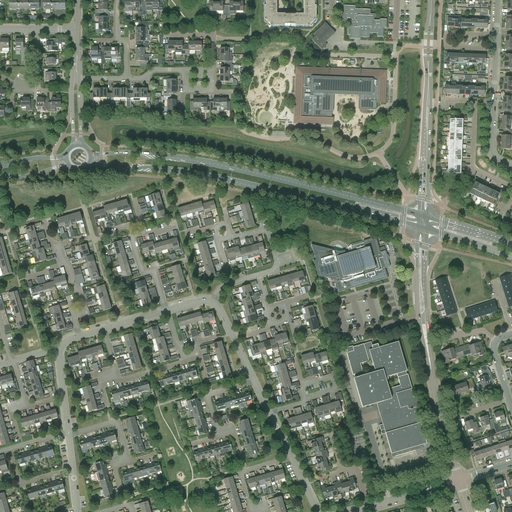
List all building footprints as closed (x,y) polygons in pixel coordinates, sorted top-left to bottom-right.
[(19,9),(19,2),(17,2),(16,0),(8,0),(9,9),(19,9)] [(19,2),(19,9),(29,9),(29,2),(28,2),(28,0),(20,0),(20,2),(19,2)] [(29,2),(29,9),(39,9),(39,0),(31,0),(31,2),(29,2)] [(54,9),(54,2),(50,2),(50,0),(42,0),(43,9),(54,9)] [(54,2),(54,9),(65,9),(65,0),(57,0),(57,2),(54,2)] [(122,4),(122,11),(126,11),(126,12),(128,12),(129,11),(132,11),(132,0),(125,0),(125,4),(122,4)] [(139,4),(139,0),(132,0),(132,11),(142,11),(142,4),(139,4)] [(152,11),(152,0),(145,0),(146,4),(142,4),(142,11),(152,11)] [(152,0),(152,11),(154,12),(154,10),(158,10),(158,17),(163,17),(163,10),(162,10),(162,3),(159,3),(158,0),(152,0)] [(303,0),(304,14),(276,14),(276,1),(277,0),(276,0),(263,0),(264,0),(264,21),(269,26),(311,26),(316,21),(315,0),(303,0)] [(216,11),(216,2),(209,2),(209,8),(206,8),(206,16),(209,16),(209,11),(216,11)] [(216,2),(216,11),(223,11),(223,15),(226,15),(226,8),(223,8),(223,2),(216,2)] [(236,11),(236,2),(229,2),(229,8),(226,8),(226,15),(229,15),(229,11),(236,11)] [(236,2),(236,11),(243,11),(243,16),(246,16),(246,8),(243,8),(243,2),(236,2)] [(107,4),(99,4),(99,10),(94,10),(94,13),(103,13),(103,10),(107,10),(107,4)] [(347,35),(350,35),(350,38),(359,39),(359,37),(369,37),(369,32),(378,33),(378,36),(382,36),(383,27),(386,27),(386,19),(380,19),(380,21),(374,20),(374,14),(370,14),(370,10),(355,9),(355,6),(344,6),(344,11),(341,11),(340,22),(345,23),(345,21),(351,21),(351,28),(348,27),(347,35)] [(98,23),(107,24),(107,17),(103,17),(103,13),(94,13),(94,17),(99,17),(98,23)] [(451,16),(448,16),(445,16),(445,23),(447,26),(447,27),(453,27),(454,19),(454,16),(451,16)] [(136,28),(136,35),(148,35),(148,30),(148,22),(140,22),(140,28),(136,28)] [(325,43),(335,33),(325,22),(315,33),(316,34),(311,39),(322,50),(327,44),(325,43)] [(107,31),(107,30),(107,24),(98,23),(98,30),(96,30),(96,34),(103,34),(103,31),(107,31)] [(135,39),(136,39),(136,41),(144,41),(144,45),(149,45),(149,41),(146,41),(146,37),(148,37),(148,35),(136,35),(135,35),(135,39)] [(0,51),(2,51),(2,48),(9,48),(9,39),(0,38),(0,51)] [(19,39),(15,39),(15,48),(15,51),(20,51),(26,51),(26,45),(23,45),(23,39),(19,39)] [(51,39),(51,42),(45,42),(45,47),(48,47),(48,51),(58,51),(58,44),(59,44),(59,39),(51,39)] [(175,51),(175,42),(168,42),(168,45),(165,45),(165,55),(168,55),(168,53),(171,53),(171,51),(175,51)] [(175,42),(175,51),(175,53),(181,53),(181,55),(185,55),(185,45),(182,45),(182,42),(175,42)] [(195,51),(195,42),(189,42),(189,45),(185,45),(185,55),(189,55),(189,51),(195,51)] [(205,45),(202,45),(202,42),(195,42),(195,51),(200,51),(200,52),(205,52),(205,45)] [(136,48),(136,55),(145,55),(145,54),(145,52),(149,51),(149,48),(148,48),(148,46),(150,46),(150,45),(149,45),(144,45),(141,45),(141,48),(136,48)] [(220,55),(229,55),(231,55),(231,52),(229,52),(229,49),(232,49),(235,45),(224,45),(224,48),(220,48),(220,55)] [(91,48),(91,55),(91,58),(101,58),(101,59),(101,52),(98,52),(98,48),(91,48)] [(105,48),(105,52),(101,52),(101,59),(111,59),(111,48),(105,48)] [(121,52),(118,52),(118,48),(111,48),(111,59),(121,59),(121,52)] [(141,65),(148,65),(148,58),(148,54),(145,54),(145,55),(136,55),(136,61),(141,61),(141,65)] [(452,62),(453,54),(446,54),(446,57),(444,56),(443,64),(449,65),(449,62),(452,62)] [(46,65),(48,65),(48,67),(53,67),(53,65),(58,65),(58,55),(53,55),(53,58),(45,58),(45,62),(46,62),(46,65)] [(229,55),(220,55),(220,61),(224,61),(224,65),(231,65),(231,61),(232,60),(232,58),(231,58),(231,55),(229,55)] [(220,68),(220,75),(229,75),(229,71),(233,71),(233,65),(231,65),(224,65),(224,68),(220,68)] [(323,83),(336,87),(335,87),(335,88),(335,89),(335,90),(335,91),(336,92),(336,93),(337,94),(338,95),(339,96),(340,96),(340,97),(341,97),(342,97),(343,97),(344,97),(345,97),(347,97),(348,96),(349,96),(350,95),(350,94),(351,94),(351,93),(352,92),(352,91),(352,90),(352,89),(352,88),(352,87),(353,87),(354,84),(368,88),(364,101),(368,102),(370,97),(378,101),(378,102),(384,103),(385,81),(384,81),(385,72),(376,72),(376,71),(361,70),(361,71),(359,71),(359,70),(330,69),(330,70),(328,70),(328,69),(306,68),(306,69),(297,69),(297,77),(296,77),(294,114),(296,114),(295,116),(294,116),(294,123),(301,123),(301,122),(304,122),(304,124),(333,125),(333,118),(331,118),(333,113),(315,108),(318,99),(315,98),(316,95),(319,96),(323,83)] [(56,80),(56,74),(60,74),(60,69),(52,69),(52,73),(45,73),(45,76),(48,76),(48,80),(56,80)] [(233,78),(229,78),(229,75),(220,75),(220,82),(226,82),(226,85),(233,85),(233,78)] [(163,80),(166,80),(166,87),(176,87),(176,80),(171,80),(171,77),(163,77),(163,80)] [(140,98),(140,89),(136,89),(136,87),(134,87),(134,89),(133,89),(133,94),(130,94),(130,101),(140,101),(140,98)] [(176,87),(166,87),(166,93),(163,93),(163,97),(171,97),(171,94),(176,94),(176,87)] [(93,101),(93,98),(100,98),(100,89),(93,88),(93,93),(90,93),(90,101),(93,101)] [(100,89),(100,98),(107,98),(107,101),(110,101),(110,93),(107,93),(107,89),(100,89)] [(120,98),(120,89),(113,89),(113,93),(110,93),(110,101),(113,101),(113,98),(120,98)] [(120,89),(120,98),(127,98),(127,101),(130,101),(130,94),(127,94),(127,89),(120,89)] [(140,89),(140,98),(147,98),(147,101),(148,101),(148,102),(149,101),(150,101),(150,98),(150,94),(147,94),(147,89),(140,89)] [(503,103),(511,104),(511,103),(511,93),(509,94),(509,97),(504,97),(503,103)] [(167,107),(176,107),(176,100),(171,100),(171,97),(163,97),(163,100),(167,100),(167,107)] [(21,101),(21,102),(19,102),(19,105),(21,105),(21,106),(26,106),(26,111),(33,111),(33,102),(30,102),(30,98),(22,98),(22,101),(21,101)] [(36,107),(42,107),(42,111),(48,111),(48,102),(48,100),(45,100),(45,99),(42,99),(42,98),(37,98),(37,102),(36,102),(36,107)] [(55,98),(52,98),(52,104),(48,104),(48,103),(48,102),(48,111),(48,112),(55,112),(55,108),(60,108),(60,100),(60,99),(59,99),(55,99),(55,98)] [(196,110),(196,108),(200,108),(200,99),(193,99),(193,104),(190,104),(190,110),(196,110)] [(200,99),(200,108),(203,108),(203,111),(210,111),(210,101),(207,101),(207,99),(200,99)] [(220,107),(220,99),(213,99),(213,101),(210,101),(210,111),(216,111),(216,107),(220,107)] [(220,99),(220,107),(224,107),(224,111),(230,111),(230,101),(227,101),(227,99),(220,99)] [(511,104),(503,103),(503,110),(508,110),(508,113),(511,113),(511,110),(511,104)] [(172,113),(176,113),(176,107),(167,107),(165,107),(164,108),(164,111),(165,112),(167,112),(167,113),(164,113),(164,114),(162,113),(162,117),(172,117),(172,113)] [(503,123),(511,123),(511,119),(511,113),(508,113),(508,116),(503,116),(503,123)] [(511,123),(503,123),(502,129),(507,129),(507,133),(511,132),(511,129),(511,123)] [(502,142),(511,142),(511,132),(507,133),(507,136),(502,135),(502,142)] [(465,172),(461,172),(461,167),(455,167),(455,169),(448,169),(448,173),(458,174),(458,175),(465,175),(465,172)] [(472,183),(474,184),(469,194),(473,196),(477,189),(475,188),(478,183),(476,183),(478,179),(475,178),(472,183)] [(483,182),(482,185),(481,187),(482,187),(477,198),(481,200),(485,193),(483,192),(486,187),(484,187),(486,183),(483,182)] [(478,183),(475,188),(477,189),(473,196),(477,198),(482,187),(481,187),(482,185),(478,183)] [(490,189),(489,191),(490,191),(486,202),(490,204),(493,197),(491,196),(494,191),(493,190),(494,187),(491,186),(490,189)] [(486,187),(483,192),(485,193),(481,200),(486,202),(490,191),(489,191),(490,189),(486,187)] [(499,189),(498,193),(494,191),(491,196),(493,197),(490,204),(494,206),(498,196),(500,196),(502,191),(499,189)] [(160,199),(159,193),(150,195),(148,196),(149,202),(152,201),(160,199)] [(127,199),(121,201),(123,209),(124,212),(131,210),(129,203),(128,204),(127,199)] [(154,207),(162,204),(160,199),(152,201),(154,207)] [(123,209),(121,201),(115,203),(117,211),(118,213),(120,212),(120,210),(123,209)] [(195,203),(198,211),(203,210),(202,204),(201,201),(195,203)] [(208,202),(210,211),(216,209),(213,201),(208,202)] [(202,204),(203,210),(205,216),(206,215),(207,214),(211,213),(210,211),(208,202),(202,204)] [(109,204),(112,213),(117,211),(115,203),(109,204)] [(198,211),(195,203),(189,205),(192,213),(192,216),(195,215),(194,212),(198,211)] [(241,211),(244,210),(250,208),(248,203),(240,205),(241,211)] [(112,213),(109,204),(103,206),(104,209),(106,214),(107,217),(109,217),(108,214),(112,213)] [(155,212),(164,210),(162,204),(154,207),(155,212)] [(184,206),(186,215),(192,213),(189,205),(184,206)] [(186,215),(184,206),(178,208),(180,216),(186,215)] [(250,208),(244,210),(241,211),(243,217),(251,214),(250,208)] [(107,217),(106,214),(104,209),(98,211),(101,219),(104,218),(105,220),(107,220),(107,217)] [(164,210),(155,212),(157,218),(165,216),(164,210)] [(101,219),(98,211),(93,213),(96,223),(98,222),(97,220),(101,219)] [(74,214),(76,222),(82,220),(80,212),(74,214)] [(76,222),(74,214),(68,215),(71,226),(74,225),(73,223),(76,222)] [(251,214),(243,217),(245,222),(253,220),(251,214)] [(75,237),(73,230),(72,230),(71,226),(68,215),(63,217),(65,225),(66,228),(69,228),(72,238),(75,237)] [(66,239),(64,233),(62,226),(65,225),(63,217),(57,219),(59,227),(63,240),(66,239)] [(242,223),(244,229),(255,226),(253,220),(245,222),(242,223)] [(33,224),(33,225),(25,228),(27,234),(35,231),(34,228),(41,226),(40,222),(33,224)] [(35,231),(27,234),(29,239),(45,235),(44,231),(36,233),(35,231)] [(172,232),(174,238),(171,239),(173,248),(179,246),(177,238),(178,237),(176,231),(172,232)] [(151,235),(155,250),(156,253),(162,251),(159,243),(156,244),(153,234),(151,235)] [(45,235),(29,239),(31,245),(39,243),(38,241),(46,238),(45,235)] [(147,243),(149,251),(155,250),(151,235),(148,235),(150,242),(147,243)] [(163,236),(167,249),(173,248),(171,239),(167,240),(166,235),(163,236)] [(258,236),(260,243),(256,244),(259,252),(264,251),(262,243),(263,242),(261,235),(258,236)] [(159,243),(162,251),(167,249),(163,236),(161,237),(163,242),(159,243)] [(121,239),(121,240),(113,243),(115,249),(123,246),(122,243),(129,241),(128,237),(121,239)] [(140,245),(141,245),(143,253),(149,251),(147,243),(143,244),(141,237),(138,238),(140,245)] [(252,237),(248,238),(254,257),(259,255),(259,252),(256,244),(254,245),(252,237)] [(205,240),(205,241),(197,243),(199,249),(207,247),(206,243),(213,241),(212,238),(205,240)] [(245,248),(247,256),(248,259),(254,257),(248,238),(245,239),(247,247),(245,248)] [(241,249),(238,239),(236,240),(241,257),(247,256),(245,248),(241,249)] [(235,259),(241,257),(236,240),(234,240),(236,247),(232,248),(235,256),(235,259)] [(327,248),(311,245),(313,252),(314,254),(315,257),(316,260),(313,261),(318,278),(322,277),(330,279),(331,281),(333,280),(335,284),(334,284),(334,286),(335,286),(337,293),(388,278),(385,268),(390,267),(385,251),(380,252),(379,246),(378,243),(375,244),(368,246),(367,241),(363,240),(350,244),(348,246),(348,247),(349,251),(343,252),(343,251),(340,251),(333,250),(328,249),(327,248)] [(225,250),(226,250),(229,258),(235,256),(232,248),(229,249),(227,242),(223,243),(225,250)] [(39,243),(31,245),(32,251),(35,250),(40,249),(40,248),(43,247),(43,248),(45,247),(45,245),(40,246),(39,243)] [(45,247),(43,248),(43,247),(40,248),(40,249),(35,250),(32,251),(33,257),(34,257),(37,256),(45,254),(44,250),(51,248),(49,244),(45,245),(45,247)] [(80,252),(88,250),(86,244),(78,246),(80,252)] [(116,255),(130,251),(129,248),(124,250),(123,246),(115,249),(116,255)] [(207,247),(199,249),(200,255),(214,251),(213,249),(208,250),(207,247)] [(81,258),(90,256),(90,255),(88,250),(80,252),(81,258)] [(118,260),(126,258),(125,254),(130,253),(130,251),(116,255),(118,260)] [(214,251),(200,255),(202,261),(211,258),(210,255),(215,253),(214,251)] [(53,255),(46,257),(45,254),(37,256),(34,257),(36,263),(47,259),(47,261),(54,259),(53,255)] [(86,263),(94,261),(93,255),(90,255),(90,256),(81,258),(82,261),(85,260),(86,263)] [(8,258),(0,260),(0,265),(1,268),(10,265),(8,258)] [(120,266),(133,262),(132,260),(127,261),(126,258),(118,260),(120,266)] [(211,258),(202,261),(204,266),(217,263),(217,260),(212,262),(211,258)] [(88,269),(96,266),(94,261),(86,263),(88,269)] [(121,272),(130,270),(129,266),(134,264),(133,262),(120,266),(121,272)] [(217,263),(204,266),(206,272),(214,270),(213,266),(218,265),(217,263)] [(173,273),(181,270),(180,264),(171,267),(173,273)] [(10,265),(1,268),(3,275),(12,272),(10,265)] [(89,275),(98,272),(96,266),(88,269),(89,275)] [(60,269),(62,276),(59,277),(61,285),(61,287),(68,285),(65,275),(66,275),(64,268),(60,269)] [(137,271),(131,273),(130,270),(121,272),(123,278),(131,276),(132,277),(138,275),(137,271)] [(181,270),(173,273),(175,279),(183,276),(181,270)] [(222,271),(215,273),(214,270),(206,272),(207,278),(216,276),(216,277),(223,275),(222,271)] [(50,277),(52,276),(53,279),(54,282),(55,287),(56,287),(61,285),(59,277),(55,278),(53,271),(49,273),(50,277)] [(296,273),(299,281),(305,279),(302,271),(296,273)] [(98,272),(89,275),(90,278),(87,279),(88,281),(99,278),(98,272)] [(290,274),(293,283),(299,281),(296,273),(290,274)] [(293,283),(290,274),(285,276),(287,284),(288,287),(294,285),(293,283)] [(510,274),(500,278),(500,280),(502,280),(502,281),(501,282),(502,284),(511,280),(511,277),(509,277),(509,275),(510,275),(510,274)] [(40,277),(45,293),(50,291),(48,283),(46,284),(44,276),(40,277)] [(48,283),(50,291),(56,290),(56,287),(55,287),(54,282),(53,279),(52,276),(50,277),(52,282),(48,283)] [(183,276),(175,279),(177,284),(185,282),(183,276)] [(284,285),(287,284),(285,276),(279,278),(282,286),(281,286),(282,288),(285,287),(284,285)] [(37,286),(39,295),(45,293),(40,277),(37,278),(39,286),(37,286)] [(144,279),(144,280),(136,282),(138,288),(146,286),(145,282),(152,281),(151,277),(144,279)] [(445,277),(435,280),(436,284),(438,284),(438,286),(437,286),(447,283),(446,280),(445,281),(445,280),(446,279),(445,277)] [(273,279),(276,288),(281,286),(282,286),(279,278),(273,279)] [(276,288),(273,279),(267,281),(270,289),(276,288)] [(511,280),(502,284),(502,286),(503,286),(504,287),(503,287),(503,290),(511,286),(511,282),(511,283),(511,281),(511,280)] [(29,289),(31,288),(34,298),(39,297),(39,295),(37,286),(33,288),(31,281),(28,282),(29,289)] [(185,282),(177,284),(178,290),(186,288),(185,282)] [(249,284),(249,285),(241,287),(243,293),(251,291),(250,287),(257,285),(256,282),(249,284)] [(447,283),(437,286),(438,290),(439,290),(440,292),(439,292),(449,289),(448,286),(447,287),(447,285),(448,285),(447,283)] [(105,285),(96,287),(93,288),(95,294),(98,293),(106,291),(105,285)] [(153,290),(155,290),(154,287),(152,288),(147,289),(146,286),(138,288),(139,294),(153,290)] [(511,286),(503,290),(504,292),(505,292),(506,293),(505,293),(505,295),(511,293),(511,286)] [(449,289),(439,292),(440,296),(441,296),(442,297),(441,298),(451,295),(450,292),(449,293),(449,291),(450,291),(449,289)] [(141,300),(149,297),(148,294),(153,292),(153,290),(139,294),(141,300)] [(10,301),(19,298),(17,291),(8,294),(10,301)] [(100,299),(108,297),(106,291),(98,293),(100,299)] [(245,299),(250,297),(253,297),(253,296),(255,296),(256,298),(260,297),(259,292),(252,294),(251,291),(243,293),(240,294),(242,299),(245,298),(245,299)] [(451,295),(441,298),(442,302),(443,301),(444,303),(442,304),(453,301),(452,298),(451,298),(451,297),(452,297),(451,295)] [(244,305),(252,303),(251,299),(256,298),(255,296),(253,296),(253,297),(250,297),(245,299),(245,298),(242,299),(244,305)] [(101,305),(110,302),(108,297),(100,299),(101,305)] [(157,299),(150,301),(149,297),(141,300),(143,306),(151,303),(151,304),(158,303),(157,299)] [(19,298),(10,301),(12,308),(21,305),(19,298)] [(453,301),(442,304),(444,308),(445,307),(446,309),(444,310),(455,306),(454,304),(453,304),(452,303),(454,303),(453,301)] [(498,311),(494,301),(492,301),(492,303),(491,303),(490,302),(488,303),(492,313),(491,312),(493,311),(494,312),(498,311)] [(58,304),(59,305),(48,308),(50,314),(52,313),(61,311),(60,307),(66,305),(65,302),(58,304)] [(110,302),(101,305),(103,311),(111,308),(110,302)] [(245,311),(261,306),(261,304),(253,306),(252,303),(244,305),(245,311)] [(482,304),(486,315),(485,313),(487,313),(488,314),(492,313),(488,303),(486,303),(486,304),(485,305),(484,304),(482,304)] [(476,306),(480,317),(480,315),(481,315),(482,316),(486,315),(482,304),(480,305),(480,306),(479,307),(478,306),(476,306)] [(21,305),(12,308),(14,315),(23,312),(21,305)] [(306,314),(314,311),(312,305),(304,308),(303,306),(303,305),(302,305),(290,309),(291,312),(302,309),(302,311),(304,311),(305,311),(306,314)] [(254,311),(262,309),(261,306),(245,311),(243,312),(245,317),(255,314),(254,311)] [(446,316),(457,313),(456,310),(455,310),(454,309),(455,309),(455,306),(444,310),(446,314),(447,313),(448,315),(446,316)] [(471,308),(474,319),(474,317),(476,317),(476,318),(480,317),(476,306),(474,307),(474,308),(473,309),(473,308),(471,308)] [(464,310),(468,321),(468,319),(470,318),(470,320),(474,319),(471,308),(468,309),(468,310),(467,311),(467,309),(464,310)] [(54,319),(67,315),(67,313),(62,314),(61,311),(52,313),(54,319)] [(314,311),(306,314),(303,315),(304,320),(306,320),(307,319),(316,317),(314,311)] [(23,312),(14,315),(16,322),(26,319),(23,312)] [(213,312),(207,313),(209,322),(215,320),(213,312)] [(207,313),(201,315),(203,320),(202,320),(203,323),(209,322),(207,313)] [(191,324),(197,322),(195,314),(189,315),(191,324)] [(246,323),(249,323),(257,320),(257,321),(264,319),(263,316),(256,318),(255,314),(245,317),(246,323)] [(67,315),(54,319),(56,325),(64,322),(63,319),(68,317),(67,315)] [(189,315),(183,317),(185,325),(191,324),(189,315)] [(179,327),(185,325),(183,317),(177,319),(179,327)] [(309,325),(317,323),(316,317),(307,319),(306,320),(307,326),(309,325)] [(26,319),(16,322),(18,329),(28,326),(26,319)] [(63,329),(63,330),(73,328),(72,324),(65,326),(64,322),(56,325),(53,326),(55,331),(57,330),(58,331),(63,329)] [(157,325),(157,326),(149,328),(151,334),(159,332),(158,328),(165,326),(164,323),(157,325)] [(317,323),(309,325),(310,328),(307,329),(308,335),(312,334),(311,331),(319,329),(317,323)] [(281,327),(283,333),(280,334),(283,344),(289,343),(286,333),(287,332),(285,326),(281,327)] [(277,332),(275,331),(274,328),(270,329),(271,335),(274,334),(274,336),(275,339),(276,344),(277,344),(277,346),(283,344),(280,334),(278,335),(277,332)] [(159,332),(151,334),(152,340),(155,339),(170,335),(170,332),(160,335),(159,332)] [(125,341),(133,339),(132,333),(123,336),(125,341)] [(266,351),(271,349),(272,349),(269,341),(267,341),(265,334),(261,335),(266,351)] [(274,334),(271,335),(273,340),(269,341),(272,349),(271,349),(272,351),(278,350),(277,347),(278,347),(277,346),(277,344),(276,344),(275,339),(274,336),(274,334)] [(170,335),(155,339),(157,345),(165,343),(164,339),(171,337),(170,335)] [(266,351),(261,335),(259,335),(261,343),(258,344),(261,354),(261,355),(266,353),(266,351)] [(261,354),(258,344),(254,345),(252,338),(249,340),(251,346),(249,347),(252,357),(255,356),(261,354)] [(133,339),(125,341),(127,347),(135,345),(133,339)] [(215,349),(223,347),(221,341),(213,344),(215,349)] [(391,453),(392,457),(395,456),(415,450),(417,455),(433,451),(429,439),(426,440),(416,407),(419,403),(417,396),(413,397),(409,383),(410,383),(408,374),(406,374),(406,371),(407,371),(398,342),(379,347),(378,344),(372,345),(371,342),(353,347),(353,346),(346,348),(348,352),(346,353),(353,375),(354,374),(355,378),(354,378),(362,407),(373,404),(379,425),(381,431),(384,430),(391,453)] [(480,342),(476,344),(474,344),(474,343),(463,346),(464,348),(461,348),(464,356),(471,353),(472,355),(479,352),(479,355),(484,354),(480,342)] [(165,343),(157,345),(159,351),(172,347),(171,344),(166,346),(165,343)] [(95,347),(98,355),(104,354),(101,345),(95,347)] [(135,345),(127,347),(128,353),(137,351),(135,345)] [(511,352),(510,345),(503,347),(507,358),(509,357),(511,358),(511,360),(511,361),(511,362),(511,363),(508,365),(509,368),(511,366),(511,352)] [(98,355),(95,347),(90,349),(92,357),(93,359),(95,359),(94,356),(98,355)] [(169,354),(167,350),(173,349),(172,347),(159,351),(160,357),(169,354)] [(223,347),(215,349),(216,355),(225,353),(223,347)] [(464,356),(461,348),(459,349),(459,348),(453,350),(453,348),(441,352),(445,363),(450,362),(449,359),(455,357),(456,358),(464,356)] [(84,350),(86,359),(92,357),(90,349),(84,350)] [(79,355),(80,360),(81,360),(86,359),(84,350),(78,352),(79,355)] [(137,351),(128,353),(130,359),(138,356),(137,351)] [(307,354),(309,362),(315,361),(314,355),(313,352),(307,354)] [(319,353),(322,362),(328,360),(325,352),(319,353)] [(226,359),(225,353),(216,355),(218,361),(226,359)] [(314,355),(315,361),(317,367),(319,366),(319,363),(322,362),(319,353),(314,355)] [(176,356),(169,358),(169,354),(160,357),(162,362),(170,360),(170,361),(177,359),(176,356)] [(309,362),(307,354),(301,356),(305,367),(307,366),(306,363),(309,362)] [(73,357),(75,365),(79,364),(79,366),(82,366),(81,360),(80,360),(79,355),(73,357)] [(138,356),(130,359),(132,365),(140,362),(138,356)] [(75,365),(73,357),(67,358),(70,369),(73,368),(72,366),(75,365)] [(228,364),(226,359),(218,361),(220,367),(228,364)] [(22,372),(28,371),(27,369),(35,366),(33,360),(25,363),(27,368),(22,369),(22,372)] [(291,360),(284,362),(277,364),(277,365),(274,366),(274,367),(275,372),(276,372),(286,369),(285,366),(292,364),(291,360)] [(140,362),(132,365),(133,371),(142,368),(140,362)] [(230,370),(228,364),(220,367),(222,373),(230,370)] [(481,382),(479,383),(480,387),(490,384),(489,381),(492,380),(491,374),(489,371),(488,371),(487,365),(480,368),(482,373),(483,377),(480,378),(481,382)] [(24,378),(29,377),(29,376),(29,375),(37,372),(35,366),(27,369),(28,371),(28,374),(23,375),(24,378)] [(186,370),(188,379),(198,376),(195,368),(190,370),(189,369),(186,370)] [(278,378),(296,373),(295,370),(287,372),(286,369),(276,372),(278,378)] [(188,379),(186,370),(182,371),(182,372),(177,374),(179,381),(188,379)] [(230,370),(222,373),(223,378),(232,376),(230,370)] [(26,384),(31,382),(31,380),(38,378),(41,377),(39,371),(37,372),(29,375),(29,376),(29,377),(30,379),(25,381),(26,384)] [(279,384),(290,381),(289,378),(297,376),(296,373),(278,378),(279,384)] [(5,376),(7,384),(13,382),(11,374),(7,376),(5,376)] [(179,381),(177,374),(172,375),(171,374),(167,375),(170,384),(179,381)] [(170,384),(167,375),(164,376),(164,377),(159,379),(161,387),(170,384)] [(28,390),(33,388),(32,386),(40,384),(38,378),(31,380),(31,382),(32,385),(27,387),(28,390)] [(468,391),(468,389),(474,388),(471,379),(464,381),(464,382),(455,385),(458,395),(468,391)] [(283,389),(288,387),(289,387),(291,386),(293,386),(294,388),(300,386),(298,382),(291,384),(290,381),(279,384),(281,389),(283,389)] [(138,384),(141,392),(150,390),(148,382),(142,384),(142,383),(138,384)] [(90,384),(90,386),(82,388),(84,394),(92,392),(91,388),(98,386),(97,383),(90,384)] [(29,396),(34,394),(35,394),(34,392),(42,390),(40,384),(32,386),(33,388),(33,391),(29,392),(29,396)] [(141,392),(138,384),(135,385),(135,386),(130,387),(132,395),(141,392)] [(280,390),(282,395),(290,393),(289,389),(294,388),(293,386),(291,386),(289,387),(288,387),(283,389),(281,389),(280,390)] [(132,395),(130,387),(124,389),(124,388),(120,389),(124,401),(124,400),(124,398),(132,395)] [(124,401),(120,389),(117,390),(117,391),(111,393),(115,404),(124,401),(123,401),(124,401)] [(42,390),(34,392),(35,394),(34,394),(35,398),(43,396),(42,390)] [(85,400),(99,396),(98,394),(93,395),(92,392),(84,394),(85,400)] [(240,394),(244,407),(247,406),(246,402),(252,400),(250,393),(244,394),(244,393),(240,394)] [(298,395),(291,396),(290,393),(282,395),(280,396),(281,402),(292,399),(292,400),(299,398),(298,395)] [(331,396),(333,402),(333,403),(335,411),(336,413),(342,411),(341,409),(339,401),(340,401),(337,393),(334,394),(334,395),(331,396)] [(232,398),(234,406),(239,404),(240,407),(241,408),(244,407),(240,394),(237,395),(237,396),(232,398)] [(325,396),(330,412),(335,411),(333,403),(331,403),(328,395),(325,396)] [(87,405),(95,403),(94,400),(100,398),(99,396),(85,400),(87,405)] [(321,406),(324,417),(330,415),(329,413),(330,412),(325,396),(321,398),(323,405),(321,406)] [(192,409),(201,407),(200,403),(199,403),(197,398),(190,400),(192,409)] [(223,399),(225,408),(234,406),(232,398),(227,399),(227,398),(223,399)] [(225,408),(223,399),(219,400),(220,401),(215,403),(217,411),(225,408)] [(314,408),(315,408),(318,418),(324,417),(321,406),(318,407),(316,400),(312,401),(314,408)] [(103,405),(96,407),(95,403),(87,405),(89,411),(97,409),(97,410),(104,408),(103,405)] [(306,406),(308,413),(305,414),(307,422),(307,425),(314,423),(310,412),(312,412),(310,405),(306,406)] [(46,407),(47,412),(49,411),(52,419),(58,417),(55,409),(50,411),(49,406),(46,407)] [(40,408),(41,413),(42,414),(44,413),(46,421),(52,419),(49,411),(47,412),(45,412),(43,407),(40,408)] [(195,418),(202,416),(201,411),(202,410),(201,407),(192,409),(193,412),(190,413),(191,417),(194,416),(195,418)] [(301,424),(307,422),(305,414),(302,415),(300,407),(296,408),(301,424)] [(293,417),(296,428),(302,426),(301,424),(296,408),(293,409),(295,417),(293,417)] [(34,410),(36,415),(38,415),(40,422),(46,421),(44,413),(42,414),(41,413),(39,414),(37,409),(34,410)] [(28,412),(30,417),(32,416),(34,424),(40,422),(38,415),(36,415),(33,416),(31,411),(28,412)] [(284,412),(286,419),(285,420),(286,423),(288,422),(290,430),(296,428),(293,417),(289,418),(287,411),(284,412)] [(496,434),(508,430),(507,427),(500,429),(497,422),(501,421),(502,424),(506,422),(502,411),(499,412),(499,411),(496,412),(496,413),(494,413),(495,418),(492,419),(494,428),(496,434)] [(22,413),(24,419),(26,418),(28,426),(34,424),(32,416),(30,417),(27,418),(25,413),(22,413)] [(485,426),(489,425),(490,430),(494,428),(492,419),(489,420),(487,415),(479,418),(481,422),(480,423),(481,427),(479,428),(480,433),(483,432),(485,428),(485,426)] [(197,427),(206,424),(205,420),(204,420),(202,416),(195,418),(197,427)] [(128,428),(139,425),(139,424),(141,424),(140,421),(139,422),(138,421),(135,421),(134,417),(126,419),(128,424),(127,424),(128,428)] [(28,426),(26,418),(24,419),(20,420),(22,428),(28,426)] [(241,430),(250,428),(247,419),(240,421),(241,426),(240,426),(241,430)] [(472,420),(464,423),(467,430),(472,429),(473,431),(472,431),(473,434),(479,432),(477,424),(473,425),(472,420)] [(206,424),(197,427),(200,436),(208,433),(206,428),(207,428),(206,424)] [(139,425),(128,428),(129,432),(130,432),(131,437),(139,434),(137,426),(139,425)] [(250,428),(241,430),(242,434),(243,434),(245,439),(252,437),(250,428)] [(13,435),(8,436),(7,433),(7,434),(6,431),(0,433),(0,438),(0,440),(8,437),(9,439),(14,438),(13,435)] [(105,434),(108,445),(109,444),(109,442),(116,440),(114,432),(109,434),(109,433),(105,434)] [(97,438),(99,445),(107,443),(107,445),(108,445),(105,434),(101,435),(102,436),(97,438)] [(139,434),(131,437),(133,441),(132,442),(133,446),(142,443),(140,439),(143,438),(142,434),(139,434)] [(8,437),(0,440),(2,446),(10,443),(9,439),(8,437)] [(252,437),(245,439),(246,443),(245,444),(246,448),(255,445),(252,437)] [(313,449),(322,446),(321,442),(324,441),(322,437),(307,442),(308,444),(309,445),(312,445),(313,449)] [(88,439),(90,448),(99,445),(97,438),(92,439),(91,438),(88,439)] [(90,448),(88,439),(84,440),(84,441),(79,443),(81,450),(90,448)] [(220,444),(224,456),(227,455),(226,452),(232,450),(230,442),(225,444),(224,443),(220,444)] [(498,445),(500,452),(507,450),(505,442),(498,445)] [(142,443),(133,446),(134,449),(135,449),(136,454),(144,452),(142,443)] [(224,456),(220,444),(217,445),(217,446),(212,448),(214,455),(219,454),(220,457),(224,456)] [(257,454),(256,450),(258,449),(259,448),(258,444),(255,445),(246,448),(247,451),(248,451),(250,456),(252,455),(253,459),(257,458),(256,454),(257,454)] [(491,447),(493,454),(500,452),(498,445),(491,447)] [(322,446),(313,449),(315,457),(327,453),(326,449),(323,450),(322,446)] [(43,448),(45,457),(54,454),(52,447),(47,448),(47,447),(43,448)] [(45,457),(43,448),(39,449),(39,450),(34,452),(37,460),(45,457)] [(214,455),(212,448),(206,449),(206,448),(202,449),(205,458),(214,455)] [(480,450),(483,458),(489,456),(486,448),(480,450)] [(205,458),(202,449),(198,450),(199,451),(193,453),(196,461),(200,459),(200,460),(202,460),(202,459),(205,458)] [(483,458),(480,450),(474,452),(473,449),(470,450),(472,458),(475,457),(476,460),(483,458)] [(37,460),(34,452),(29,453),(29,452),(25,453),(28,462),(37,460)] [(28,462),(25,453),(22,454),(22,455),(17,457),(19,465),(28,462)] [(327,453),(315,457),(318,464),(326,462),(325,458),(328,457),(327,453)] [(8,471),(8,469),(5,460),(1,461),(0,456),(0,465),(2,471),(2,473),(8,471)] [(98,472),(106,470),(105,466),(104,466),(103,461),(95,463),(98,472)] [(326,462),(318,464),(320,472),(332,469),(330,465),(328,466),(326,462)] [(149,465),(152,473),(161,471),(159,463),(153,465),(153,464),(149,465)] [(152,473),(149,465),(145,466),(146,467),(141,468),(143,476),(152,473)] [(280,480),(277,471),(275,472),(273,467),(271,467),(272,470),(275,481),(280,480)] [(143,476),(141,468),(135,470),(135,469),(131,470),(134,479),(143,476)] [(98,481),(100,481),(108,479),(106,474),(108,473),(106,470),(98,472),(96,473),(98,481)] [(134,479),(131,470),(127,471),(128,472),(122,474),(124,481),(134,479)] [(270,482),(267,474),(265,474),(263,470),(261,470),(265,484),(270,482)] [(260,485),(258,476),(255,477),(254,472),(251,473),(255,487),(260,485)] [(238,477),(237,475),(232,476),(223,479),(225,484),(234,482),(233,479),(238,477)] [(357,484),(355,477),(353,478),(349,479),(349,482),(346,483),(348,492),(356,489),(355,485),(357,484)] [(497,489),(503,487),(501,478),(494,480),(494,483),(492,484),(494,490),(496,489),(497,489)] [(103,490),(111,487),(110,483),(109,484),(108,479),(100,481),(103,490)] [(53,483),(55,491),(64,489),(62,481),(57,483),(57,482),(53,483)] [(348,492),(346,483),(342,484),(341,481),(337,482),(340,494),(341,498),(344,497),(345,495),(345,493),(348,492)] [(336,495),(340,494),(337,482),(333,484),(334,486),(330,488),(332,497),(333,496),(333,498),(337,497),(336,495)] [(55,491),(53,483),(49,484),(49,485),(44,486),(47,494),(55,491)] [(228,494),(237,491),(236,489),(241,487),(240,485),(226,489),(228,494)] [(47,494),(44,486),(40,488),(39,487),(36,488),(38,496),(47,494)] [(332,497),(330,488),(326,489),(325,486),(321,487),(325,499),(332,497)] [(111,487),(103,490),(105,498),(113,496),(111,491),(113,491),(111,487)] [(38,496),(36,488),(32,489),(32,490),(27,491),(29,499),(38,496)] [(230,504),(239,501),(239,498),(243,497),(243,495),(229,499),(230,504)] [(283,501),(274,504),(274,507),(270,508),(270,510),(272,510),(284,506),(283,501)]
